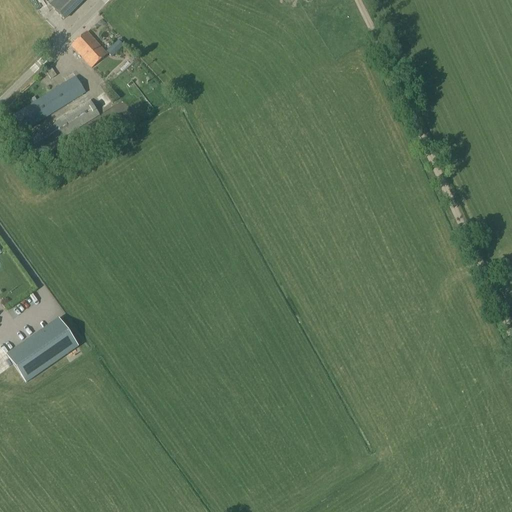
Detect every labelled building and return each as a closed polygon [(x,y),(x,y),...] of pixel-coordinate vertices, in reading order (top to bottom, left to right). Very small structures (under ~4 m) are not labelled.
[(38,11),(48,0),(31,0),(29,3),(38,11)] [(56,0),(50,6),(64,20),(84,0),(56,0)] [(87,33),(72,47),(92,69),(107,55),(87,33)] [(121,40),(107,53),(112,58),(125,45),(121,40)] [(114,58),(117,63),(111,67),(110,66),(99,74),(105,81),(127,64),(120,54),(114,58)] [(21,112),(15,116),(26,132),(86,94),(75,77),(28,107),(25,103),(18,107),(21,112)] [(91,101),(20,145),(28,161),(30,160),(33,163),(41,158),(38,155),(100,116),(91,101)] [(25,296),(21,299),(28,308),(32,304),(25,296)] [(77,348),(59,322),(7,358),(25,384),(77,348)]
